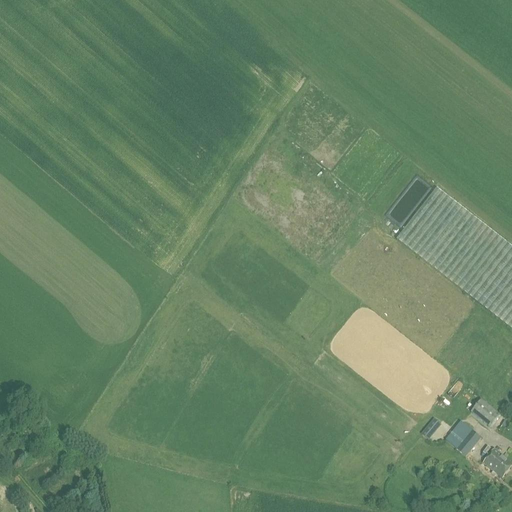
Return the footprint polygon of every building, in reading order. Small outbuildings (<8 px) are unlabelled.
[(396,240),(511,330),(511,247),(436,189),(396,240)] [(470,413),(490,429),(500,416),(481,400),(470,413)] [(434,420),(428,426),(435,431),(440,425),(434,420)] [(447,442),(465,458),(481,439),(462,424),(447,442)] [(427,429),(421,435),(427,440),(433,434),(427,429)] [(483,464),(502,480),(511,467),(511,464),(495,450),(483,464)]
